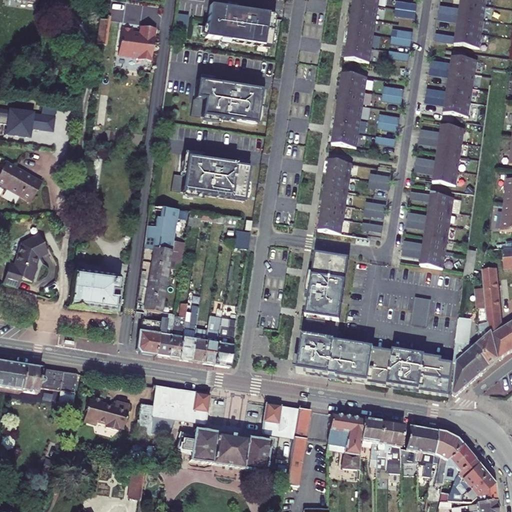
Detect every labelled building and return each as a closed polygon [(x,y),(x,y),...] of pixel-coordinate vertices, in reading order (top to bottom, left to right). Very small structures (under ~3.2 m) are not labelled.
[(378,7),(353,4),(350,18),(376,22),(378,7)] [(417,6),(402,4),(401,11),(416,13),(417,6)] [(485,7),(460,4),(459,10),(458,13),(458,18),(483,22),(485,7)] [(204,38),(269,48),(274,16),(209,6),(204,38)] [(458,13),(459,10),(440,8),(439,15),(451,17),(451,12),(458,13)] [(416,13),(401,11),(400,18),(415,20),(416,13)] [(174,14),(173,27),(185,29),(187,16),(174,14)] [(450,21),(451,17),(439,15),(438,23),(457,25),(457,22),(450,21)] [(108,17),(101,16),(97,44),(104,46),(108,17)] [(376,22),(350,18),(348,32),(374,36),(376,22)] [(483,22),(458,18),(457,22),(457,25),(456,32),(481,36),(483,22)] [(133,31),(121,30),(118,57),(138,60),(138,62),(150,63),(155,31),(140,29),(139,36),(132,35),(133,31)] [(374,36),(348,32),(346,46),(372,50),(374,36)] [(412,34),(398,32),(397,39),(411,41),(412,34)] [(481,36),(456,32),(455,38),(455,42),(454,46),(479,49),(481,36)] [(455,42),(455,38),(436,36),(435,43),(447,45),(448,41),(455,42)] [(411,41),(397,39),(396,46),(410,49),(411,41)] [(346,46),(344,60),(369,64),(372,50),(346,46)] [(409,55),(395,53),(394,61),(408,63),(409,55)] [(477,62),(451,58),(450,65),(449,68),(449,72),(448,77),(448,80),(446,93),(445,96),(445,100),(444,105),(443,108),(442,115),(468,118),(470,104),(477,62)] [(449,68),(450,65),(431,62),(430,69),(442,71),(443,67),(449,68)] [(441,75),(442,71),(430,69),(429,77),(448,80),(448,77),(441,75)] [(367,79),(342,75),(340,89),(365,93),(367,79)] [(255,127),(261,92),(197,82),(194,101),(193,101),(190,117),(255,127)] [(365,93),(340,89),(337,103),(363,107),(365,93)] [(404,92),(389,90),(388,96),(403,99),(404,92)] [(446,93),(427,90),(426,98),(438,99),(438,95),(445,96),(446,93)] [(403,99),(388,96),(387,104),(402,106),(403,99)] [(438,99),(426,98),(424,105),(443,108),(444,105),(437,104),(438,99)] [(363,107),(337,103),(335,117),(361,121),(363,107)] [(56,108),(42,106),(41,116),(55,117),(56,108)] [(0,110),(0,124),(8,126),(7,135),(29,138),(30,128),(39,130),(41,116),(0,110)] [(41,116),(39,130),(53,132),(55,117),(41,116)] [(361,121),(335,117),(333,131),(359,135),(361,121)] [(399,119),(385,117),(384,125),(398,127),(399,119)] [(398,127),(384,125),(383,131),(397,133),(398,127)] [(464,130),(441,127),(439,137),(439,141),(462,145),(464,130)] [(333,131),(331,145),(356,149),(359,135),(333,131)] [(439,137),(440,133),(421,131),(419,138),(432,140),(432,136),(439,137)] [(431,144),(432,140),(419,138),(418,146),(437,149),(438,145),(431,144)] [(396,141),(382,139),(381,146),(395,148),(396,141)] [(460,159),(462,145),(439,141),(438,145),(437,149),(436,155),(460,159)] [(490,162),(491,157),(491,155),(481,153),(480,161),(490,162)] [(458,173),(460,159),(436,155),(436,162),(435,165),(434,169),(458,173)] [(249,168),(186,158),(183,177),(173,176),(171,192),(244,203),(249,168)] [(436,162),(416,159),(415,166),(427,168),(428,164),(435,165),(436,162)] [(352,165),(329,161),(326,175),(350,179),(352,165)] [(31,203),(41,182),(6,163),(0,173),(0,195),(4,188),(31,203)] [(427,168),(415,166),(414,174),(433,177),(434,174),(427,173),(427,168)] [(456,187),(458,173),(434,169),(434,174),(433,177),(432,183),(456,187)] [(350,179),(326,175),(324,190),(348,193),(350,179)] [(391,178),(378,176),(377,183),(390,185),(391,178)] [(511,179),(506,179),(500,231),(511,232),(511,179)] [(377,183),(369,182),(368,189),(376,190),(377,183)] [(388,192),(390,185),(377,183),(376,190),(388,192)] [(348,193),(324,190),(322,204),(346,207),(348,193)] [(424,195),(411,193),(410,201),(429,204),(430,200),(423,199),(424,195)] [(429,204),(428,210),(452,213),(454,199),(430,196),(430,200),(429,204)] [(346,207),(322,204),(320,218),(344,221),(346,207)] [(386,206),(373,205),(372,211),(385,213),(386,206)] [(178,211),(149,207),(134,312),(142,314),(142,311),(161,314),(168,273),(168,270),(171,252),(172,246),(173,242),(178,211)] [(372,211),(365,210),(364,217),(371,219),(372,211)] [(427,220),(426,224),(450,228),(452,213),(428,210),(427,216),(427,220)] [(385,213),(372,211),(371,219),(384,220),(385,213)] [(187,224),(199,226),(200,221),(201,214),(190,212),(187,224)] [(427,216),(408,213),(407,221),(419,223),(420,219),(427,220),(427,216)] [(200,221),(212,222),(213,215),(201,214),(200,221)] [(213,215),(212,222),(223,224),(225,217),(213,215)] [(235,227),(237,219),(225,217),(223,224),(223,225),(235,227)] [(344,221),(320,218),(318,232),(342,236),(344,221)] [(419,223),(407,221),(406,229),(425,232),(425,228),(418,227),(419,223)] [(370,225),(363,224),(362,231),(369,233),(370,225)] [(425,232),(424,238),(448,242),(450,228),(426,224),(425,228),(425,232)] [(383,227),(370,225),(369,233),(382,234),(383,227)] [(233,243),(232,248),(247,251),(250,234),(235,231),(233,243)] [(2,285),(18,289),(21,279),(32,282),(36,268),(35,267),(36,263),(35,263),(36,259),(47,253),(37,235),(20,244),(14,265),(13,265),(9,264),(2,285)] [(422,248),(422,252),(445,256),(448,242),(424,238),(423,245),(422,248)] [(423,245),(404,242),(403,249),(415,251),(415,247),(422,248),(423,245)] [(403,249),(401,257),(421,260),(421,256),(414,255),(415,251),(403,249)] [(511,268),(511,250),(502,251),(504,269),(511,268)] [(168,270),(180,271),(182,253),(171,252),(168,270)] [(420,266),(443,270),(445,256),(422,252),(421,256),(421,260),(420,266)] [(465,277),(472,278),(476,253),(468,252),(465,277)] [(336,344),(349,259),(314,254),(296,374),(325,378),(448,397),(452,366),(441,364),(442,360),(342,345),(336,344)] [(485,316),(487,324),(489,334),(491,332),(498,360),(511,351),(511,348),(502,329),(496,270),(496,269),(485,270),(481,270),(485,316)] [(69,308),(115,314),(120,278),(74,272),(69,308)] [(432,301),(416,298),(412,326),(428,328),(432,301)] [(186,305),(180,304),(178,318),(173,317),(166,359),(178,360),(182,330),(186,305)] [(199,307),(193,306),(189,331),(182,330),(178,360),(190,362),(195,330),(199,307)] [(173,316),(161,314),(160,323),(158,335),(155,357),(166,359),(173,317),(173,316)] [(212,331),(206,330),(206,332),(201,364),(213,366),(220,319),(215,318),(212,331)] [(233,339),(235,321),(220,319),(213,366),(228,368),(233,339)] [(454,356),(453,363),(456,363),(452,396),(455,397),(477,378),(473,348),(471,345),(467,345),(470,320),(459,319),(456,339),(455,350),(454,356)] [(141,320),(139,332),(158,335),(160,323),(141,320)] [(478,326),(478,332),(479,343),(482,374),(498,360),(491,332),(489,334),(487,324),(478,326)] [(511,348),(511,326),(511,324),(502,329),(511,348)] [(190,362),(201,364),(206,332),(195,330),(190,362)] [(139,332),(138,332),(135,350),(139,354),(155,357),(158,335),(139,332)] [(477,378),(482,374),(479,343),(473,348),(477,378)] [(37,394),(37,388),(74,394),(77,374),(6,362),(2,388),(3,388),(10,389),(12,393),(17,393),(20,391),(37,394)] [(202,426),(204,425),(209,395),(154,386),(152,406),(150,419),(202,426)] [(92,397),(91,401),(88,400),(83,421),(96,425),(96,422),(104,424),(104,427),(117,431),(117,427),(122,429),(129,406),(115,401),(113,407),(101,404),(102,400),(92,397)] [(133,439),(141,440),(140,446),(146,447),(150,419),(152,406),(139,404),(137,420),(135,420),(133,439)] [(276,425),(277,425),(280,406),(278,406),(277,410),(266,409),(267,404),(265,404),(262,423),(276,425)] [(297,488),(303,445),(304,445),(309,411),(297,409),(291,443),(286,476),(285,482),(284,486),(297,488)] [(357,456),(359,442),(362,420),(330,414),(326,440),(326,445),(344,449),(343,454),(340,469),(344,470),(343,481),(358,482),(358,456),(357,456)] [(375,460),(377,445),(380,422),(362,420),(359,442),(371,445),(369,460),(368,468),(375,468),(375,460)] [(384,470),(386,447),(390,424),(380,422),(377,445),(375,460),(375,468),(375,479),(379,479),(379,469),(384,470)] [(274,434),(276,425),(262,423),(260,432),(274,434)] [(399,451),(398,450),(402,426),(390,424),(386,447),(384,470),(383,474),(387,474),(400,475),(399,465),(399,451)] [(417,465),(417,460),(423,429),(408,427),(404,452),(401,452),(399,451),(399,465),(417,465)] [(431,467),(432,455),(436,431),(423,429),(417,460),(417,465),(417,467),(423,467),(422,477),(423,478),(422,483),(428,484),(429,479),(431,467)] [(189,461),(264,473),(269,442),(193,430),(193,436),(192,439),(180,437),(181,434),(180,434),(173,451),(174,451),(174,450),(190,453),(189,461)] [(461,446),(455,439),(443,433),(436,431),(432,455),(431,467),(429,479),(428,484),(428,485),(437,486),(438,483),(433,482),(434,475),(442,477),(444,463),(454,454),(452,452),(461,446)] [(331,452),(343,454),(344,449),(326,445),(326,451),(326,460),(331,460),(331,452)] [(453,479),(456,475),(473,460),(461,446),(452,452),(454,454),(444,463),(442,477),(434,475),(433,482),(438,483),(437,486),(441,487),(442,480),(452,482),(453,479)] [(472,502),(475,499),(493,484),(473,460),(456,475),(453,479),(452,482),(447,495),(446,497),(446,502),(451,502),(450,504),(469,505),(472,502)] [(144,498),(144,479),(129,480),(130,499),(144,498)] [(493,484),(475,499),(479,503),(495,501),(493,484)] [(496,511),(495,501),(479,503),(474,504),(474,505),(474,511),(496,511)] [(451,502),(446,502),(439,502),(437,511),(450,511),(450,509),(450,504),(451,502)]
